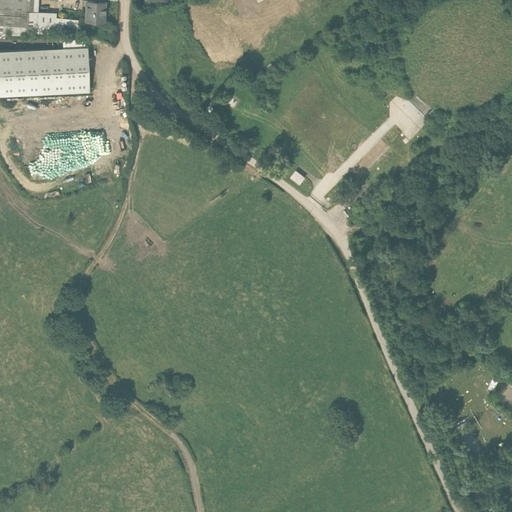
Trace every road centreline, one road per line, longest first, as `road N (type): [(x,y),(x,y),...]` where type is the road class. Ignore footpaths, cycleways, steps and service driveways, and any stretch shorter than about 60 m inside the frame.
road 1 (unclassified): [(460,511),(335,230),(311,201),(140,75),(123,37),(124,0)]
road 2 (track): [(199,511),(183,447),(108,376),(75,314),(81,270),(120,210),(139,131),(128,56)]
